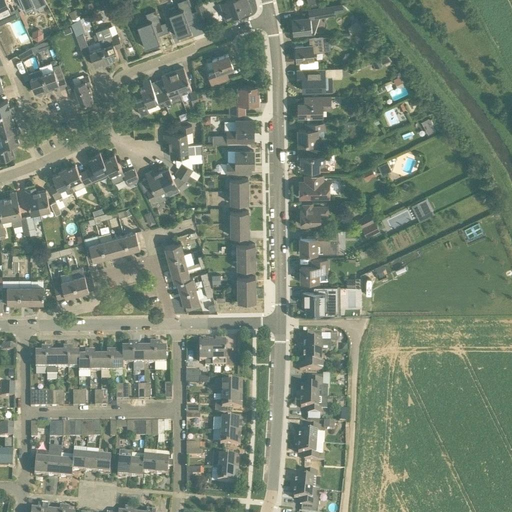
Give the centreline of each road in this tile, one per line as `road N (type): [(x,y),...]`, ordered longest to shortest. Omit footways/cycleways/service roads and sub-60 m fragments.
road 1 (residential): [(276,324),(269,19)]
road 2 (unclassified): [(343,511),(355,339),(343,325),(276,324)]
road 3 (residential): [(88,125),(130,71),(269,19)]
road 4 (residential): [(269,511),(276,324)]
road 5 (residential): [(32,330),(50,314),(92,305),(102,273),(155,258)]
road 6 (residential): [(23,414),(178,412)]
road 7 (residential): [(32,330),(174,325)]
